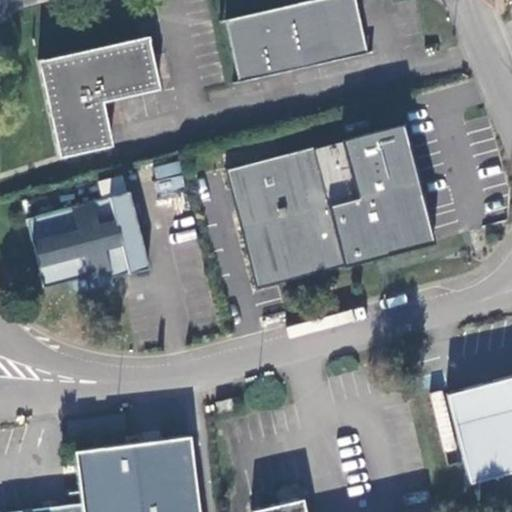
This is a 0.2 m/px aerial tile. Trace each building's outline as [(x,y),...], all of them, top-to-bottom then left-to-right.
[(355,0),(307,0),(225,19),(240,84),(368,56),(355,0)] [(146,39),(39,61),(60,156),(111,146),(102,102),(157,90),(146,39)] [(403,123),(226,168),(257,286),(432,242),(403,123)] [(124,195),(25,220),(43,289),(64,283),(67,294),(75,299),(91,295),(87,277),(106,272),(108,279),(144,271),(124,195)] [(111,290),(108,279),(106,272),(87,277),(91,295),(111,290)] [(511,377),(448,393),(471,483),(511,472),(511,377)] [(443,451),(457,448),(443,390),(429,394),(443,451)] [(197,511),(188,439),(74,452),(81,504),(27,511),(197,511)] [(305,511),(303,500),(252,510),(252,511),(305,511)]
